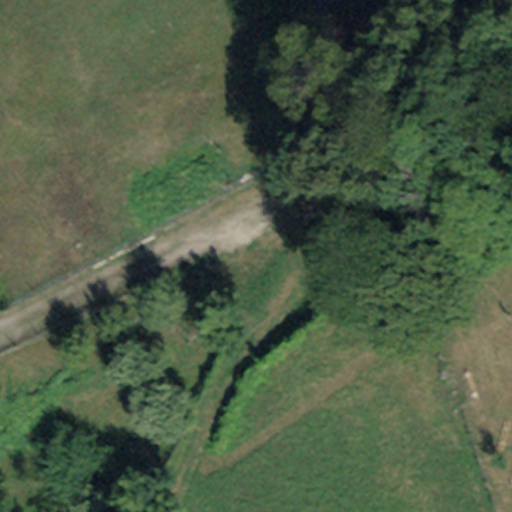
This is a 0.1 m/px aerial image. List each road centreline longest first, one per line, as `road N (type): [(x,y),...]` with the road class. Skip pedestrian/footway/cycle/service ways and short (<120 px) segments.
road 1 (track): [(274,209),(306,212),(321,233),(310,273),(230,377),(160,511)]
road 2 (track): [(0,329),(283,205)]
